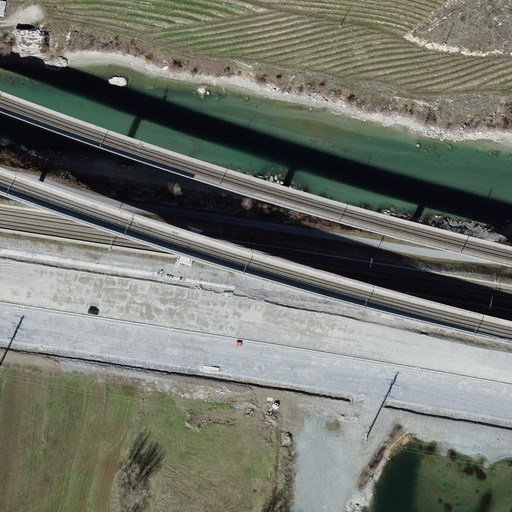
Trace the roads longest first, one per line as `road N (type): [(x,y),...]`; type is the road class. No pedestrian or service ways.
road 1 (motorway): [(511,381),(0,287)]
road 2 (motorway): [(0,326),(511,417)]
